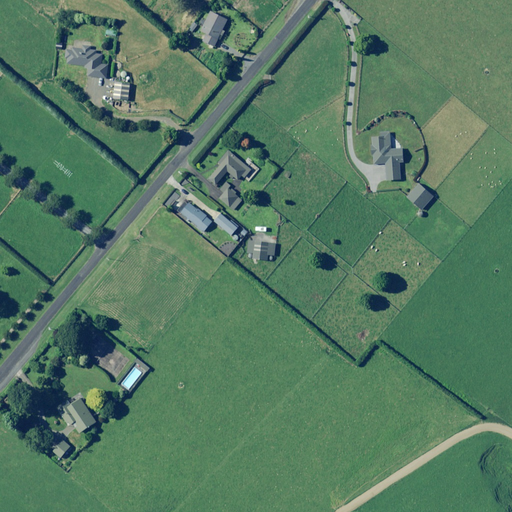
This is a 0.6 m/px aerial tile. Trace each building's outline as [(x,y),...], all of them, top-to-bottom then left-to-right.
[(227,20),(210,11),(200,31),(206,34),(202,42),(214,48),(220,35),(223,37),(225,32),(222,30),(227,20)] [(197,25),(193,22),(188,30),(192,33),(197,25)] [(71,50),(65,49),(65,58),(66,58),(66,65),(85,66),(84,69),(88,69),(87,77),(106,78),(107,64),(101,64),(102,54),(96,54),(97,50),(91,50),(91,46),(81,45),(81,47),(71,47),(71,50)] [(128,100),(130,86),(115,84),(113,99),(128,100)] [(373,145),(371,145),(371,155),(373,155),(374,165),(385,164),(386,181),(400,180),(399,163),(403,163),(402,149),(391,149),(390,132),(381,133),(381,136),(372,137),(373,145)] [(252,170),(248,167),(228,149),(217,162),(220,165),(208,179),(215,186),(228,172),(230,174),(228,177),(229,178),(232,180),(234,177),(238,181),(241,176),(244,179),(250,172),(252,170)] [(291,173),(287,170),(283,176),(288,179),(291,173)] [(224,193),(228,188),(230,185),(226,181),(219,189),(224,193)] [(433,197),(419,184),(407,197),(421,210),(433,197)] [(219,199),(223,202),(223,203),(233,211),(242,200),(228,188),(224,193),(219,199)] [(180,213),(197,227),(196,228),(202,232),(203,231),(204,233),(213,222),(197,208),(196,209),(189,203),(180,213)] [(230,222),(220,213),(213,221),(231,236),(239,228),(231,220),(230,222)] [(275,243),(247,241),(247,253),(253,254),(253,259),(268,260),(268,255),(274,256),(275,243)] [(137,358),(134,362),(147,372),(150,369),(137,358)] [(97,423),(80,398),(68,406),(66,402),(56,409),(67,427),(71,424),(79,435),(97,423)] [(70,447),(61,440),(52,451),(60,458),(70,447)]
